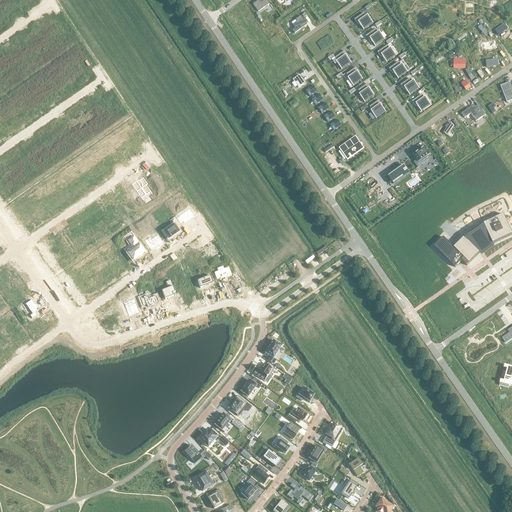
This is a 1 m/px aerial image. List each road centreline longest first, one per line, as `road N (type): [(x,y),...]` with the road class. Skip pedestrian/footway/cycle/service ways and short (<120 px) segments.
road 1 (residential): [(195,511),(171,452),(244,366),(263,316)]
road 2 (tertiary): [(327,195),(208,19)]
road 3 (residential): [(67,325),(95,344),(231,302),(259,309)]
road 4 (residential): [(377,160),(296,43),(336,15)]
road 5 (residential): [(202,230),(67,325)]
road 6 (residential): [(145,157),(15,249)]
road 7 (residential): [(416,131),(336,15)]
road 8 (tertiary): [(511,461),(434,350)]
road 9 (residential): [(322,411),(252,511)]
